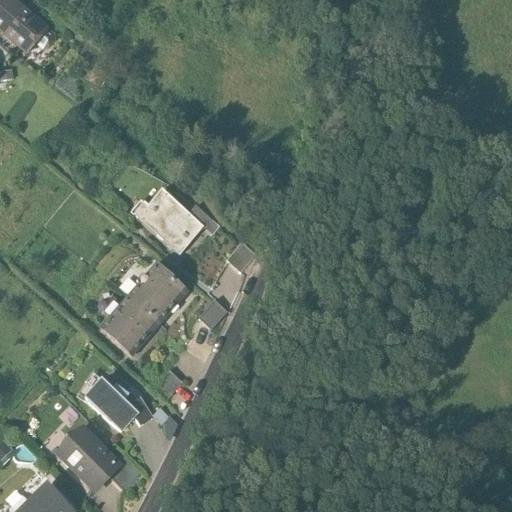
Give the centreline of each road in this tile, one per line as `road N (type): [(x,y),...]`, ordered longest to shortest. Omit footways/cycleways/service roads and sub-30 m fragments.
road 1 (track): [(387,0),(253,265)]
road 2 (residential): [(253,265),(152,511)]
